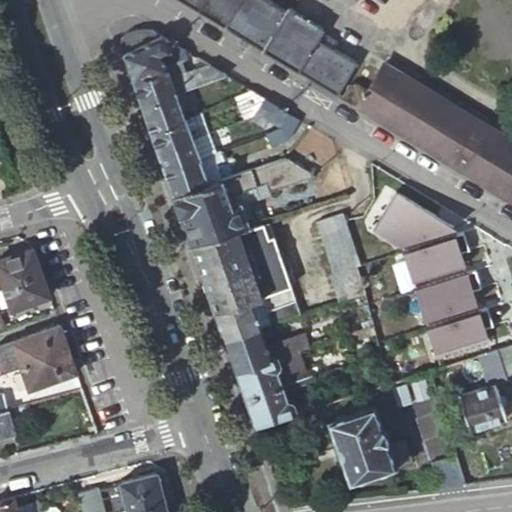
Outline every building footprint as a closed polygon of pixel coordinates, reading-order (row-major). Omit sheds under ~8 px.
[(180,0),(339,97),(359,62),(318,40),(322,31),(270,0),(180,0)] [(120,41),(123,50),(161,34),(162,32),(158,27),(148,26),(142,25),(135,27),(131,29),(127,32),(120,41)] [(123,50),(141,102),(177,91),(190,86),(225,73),(208,63),(185,71),(171,76),(169,71),(174,70),(172,63),(181,60),(187,58),(183,48),(161,34),(123,50)] [(171,76),(185,71),(181,60),(172,63),(174,70),(169,71),(171,76)] [(511,137),(389,63),(360,109),(511,203),(511,137)] [(345,99),(359,105),(367,90),(353,83),(345,99)] [(190,86),(177,91),(183,109),(190,107),(197,104),(190,86)] [(256,114),(265,97),(252,89),(236,95),(247,116),(256,114)] [(141,102),(150,127),(185,114),(192,112),(190,107),(183,109),(177,91),(141,102)] [(271,122),(280,106),(265,97),(256,114),(256,115),(255,117),(263,127),(270,121),(271,122)] [(281,126),(289,112),(280,106),(271,122),(281,126)] [(185,114),(193,136),(208,131),(200,109),(199,109),(192,112),(185,114)] [(287,136),(299,118),(289,112),(281,126),(264,133),(269,144),(283,138),(287,136)] [(150,127),(157,148),(193,136),(185,114),(150,127)] [(193,136),(200,155),(217,149),(210,130),(208,131),(193,136)] [(157,148),(164,167),(200,155),(193,136),(157,148)] [(164,167),(173,194),(208,182),(202,166),(215,162),(224,159),(220,148),(217,149),(200,155),(164,167)] [(313,174),(284,156),(220,178),(208,182),(173,194),(190,242),(238,227),(254,222),(251,215),(245,216),(241,205),(240,204),(237,203),(235,203),(230,205),(226,194),(266,181),(269,191),(312,177),(313,174)] [(208,182),(220,178),(215,162),(202,166),(208,182)] [(270,195),(269,191),(266,181),(226,194),(230,205),(235,203),(237,203),(240,204),(241,205),(245,216),(251,215),(247,202),(270,195)] [(491,350),(496,348),(465,228),(399,191),(371,226),(405,249),(433,366),(491,350)] [(356,265),(360,264),(343,211),(317,219),(334,271),(329,273),(338,301),(364,294),(364,293),(356,265)] [(300,313),(268,218),(254,222),(238,227),(261,295),(271,322),(300,313)] [(261,295),(238,227),(190,242),(214,310),(261,295)] [(40,271),(32,248),(0,258),(0,277),(2,284),(40,271)] [(40,271),(2,284),(10,308),(48,295),(40,271)] [(267,323),(271,322),(261,295),(214,310),(223,337),(267,323)] [(223,337),(234,368),(278,355),(296,349),(307,346),(303,332),(273,341),(267,323),(223,337)] [(0,371),(20,365),(67,348),(59,325),(0,344),(0,371)] [(505,373),(507,373),(511,371),(511,342),(496,348),(505,373)] [(27,387),(75,372),(67,348),(20,365),(27,387)] [(488,353),(478,356),(490,382),(507,375),(507,373),(505,373),(496,348),(491,350),(491,352),(488,353)] [(234,368),(244,395),(280,384),(278,379),(290,375),(303,371),(296,349),(278,355),(234,368)] [(290,375),(293,386),(307,382),(304,376),(303,371),(290,375)] [(280,384),(282,389),(293,386),(290,375),(278,379),(280,384)] [(471,427),(507,416),(497,383),(460,394),(471,427)] [(253,423),(296,411),(293,402),(291,400),(290,398),(288,398),(285,398),(282,389),(280,384),(244,395),(253,423)] [(394,462),(411,456),(404,436),(390,441),(383,421),(381,422),(374,403),(327,420),(350,484),(396,467),(394,462)] [(6,410),(0,411),(0,436),(13,434),(6,410)] [(430,463),(437,488),(466,484),(457,456),(430,463)] [(118,483),(125,511),(164,501),(157,474),(118,483)] [(76,493),(81,511),(101,511),(96,488),(76,493)] [(17,511),(16,508),(13,496),(0,499),(0,511),(17,511)] [(166,511),(164,501),(125,511),(124,511),(166,511)]
